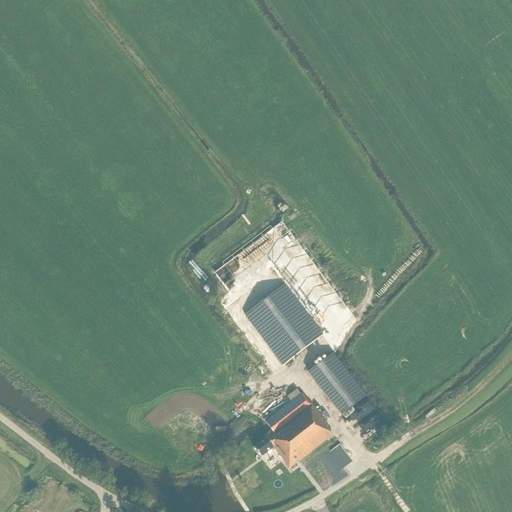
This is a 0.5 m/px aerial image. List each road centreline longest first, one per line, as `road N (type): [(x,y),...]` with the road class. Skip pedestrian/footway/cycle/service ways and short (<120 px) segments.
road 1 (track): [(511,353),(477,391),(372,463)]
road 2 (unclassified): [(139,511),(0,418)]
